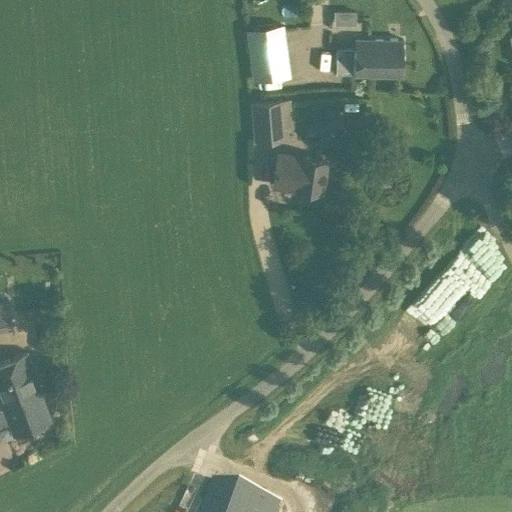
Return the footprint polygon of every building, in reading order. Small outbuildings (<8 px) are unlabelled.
[(360,34),(359,7),(333,8),(335,35),(360,34)] [(284,21),(249,26),(255,76),(290,71),(284,21)] [(355,38),(355,47),(336,47),(335,74),(402,75),(403,39),(355,38)] [(292,128),(289,97),(250,101),(254,139),(282,137),(286,129),(292,128)] [(336,100),(310,108),(315,125),(341,117),(336,100)] [(341,117),(315,125),(319,137),(320,140),(328,138),(327,134),(345,128),(341,117)] [(326,158),(300,152),(277,150),(273,183),(296,187),(322,190),(326,158)] [(0,331),(12,329),(6,300),(0,301),(0,331)] [(388,369),(411,347),(394,330),(372,352),(388,369)] [(37,340),(37,347),(42,352),(49,352),(54,347),(54,340),(49,335),(42,335),(37,340)] [(25,351),(0,361),(0,407),(0,408),(3,407),(13,434),(49,420),(39,393),(41,393),(25,351)]
